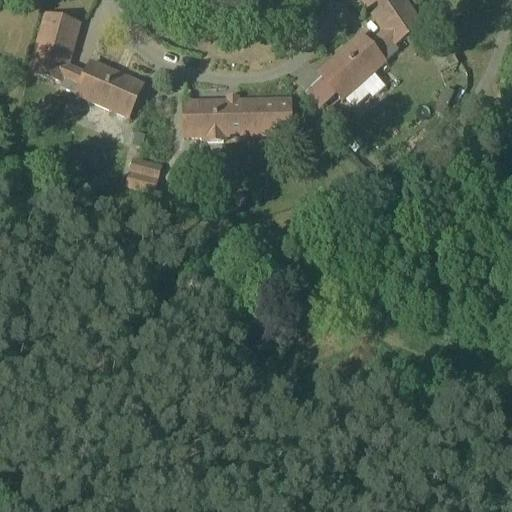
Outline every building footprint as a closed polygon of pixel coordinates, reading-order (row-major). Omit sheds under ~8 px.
[(341,102),(383,65),(398,52),(395,47),(422,29),(402,0),(361,0),(384,33),(369,47),(361,38),(319,76),(341,102)] [(30,76),(62,84),(60,89),(76,97),(129,120),(143,88),(91,65),(86,76),(67,68),(79,27),(46,18),(30,76)] [(223,139),(290,137),(290,103),(238,104),(238,99),(227,99),(227,105),(183,106),(184,140),(208,139),(208,144),(223,143),(223,139)] [(341,140),(352,130),(332,107),(321,117),(341,140)] [(155,195),(160,176),(162,169),(132,161),(125,188),(155,195)]
